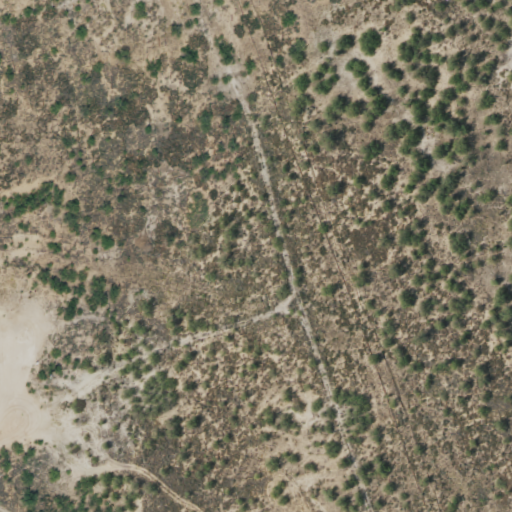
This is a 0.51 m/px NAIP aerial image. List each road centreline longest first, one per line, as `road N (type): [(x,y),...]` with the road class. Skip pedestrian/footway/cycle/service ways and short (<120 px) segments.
road 1 (track): [(368,511),(348,428),(333,428),(263,201),(188,50),(173,0)]
road 2 (track): [(0,423),(72,387),(296,308)]
